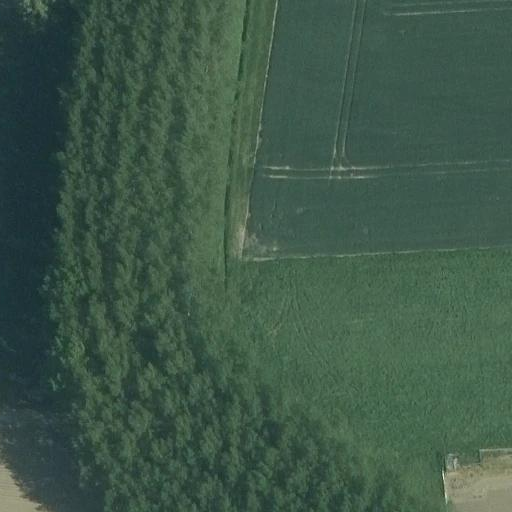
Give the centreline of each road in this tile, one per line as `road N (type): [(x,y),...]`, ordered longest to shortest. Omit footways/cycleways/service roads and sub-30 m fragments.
road 1 (track): [(227,511),(150,431),(120,340),(116,266),(147,0)]
road 2 (track): [(150,431),(0,413)]
